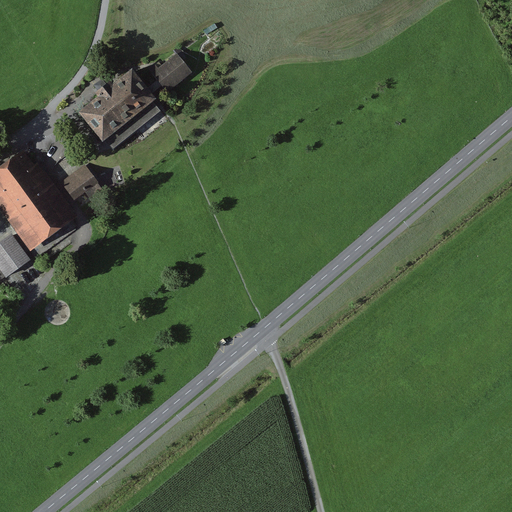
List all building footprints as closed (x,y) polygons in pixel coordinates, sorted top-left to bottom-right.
[(160,69),(173,90),(199,73),(185,53),(160,69)] [(73,110),(97,144),(154,103),(129,69),(73,110)] [(0,167),(0,208),(31,253),(80,218),(39,161),(35,164),(24,150),(0,167)] [(100,184),(86,165),(62,182),(76,202),(100,184)] [(0,264),(10,278),(33,262),(13,234),(0,243),(0,264)]
